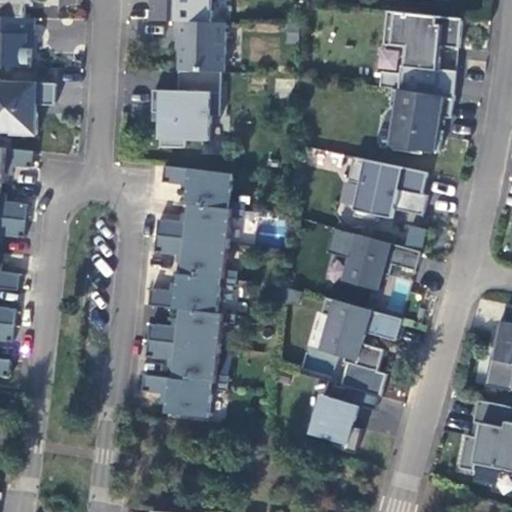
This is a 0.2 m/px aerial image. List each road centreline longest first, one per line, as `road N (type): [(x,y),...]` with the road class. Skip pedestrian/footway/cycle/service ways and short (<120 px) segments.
road 1 (residential): [(95,165),(57,199),(24,511)]
road 2 (residential): [(99,511),(133,216),(95,165)]
road 3 (residential): [(511,15),(466,274)]
road 4 (residential): [(466,274),(395,511)]
road 5 (residential): [(104,0),(95,165)]
